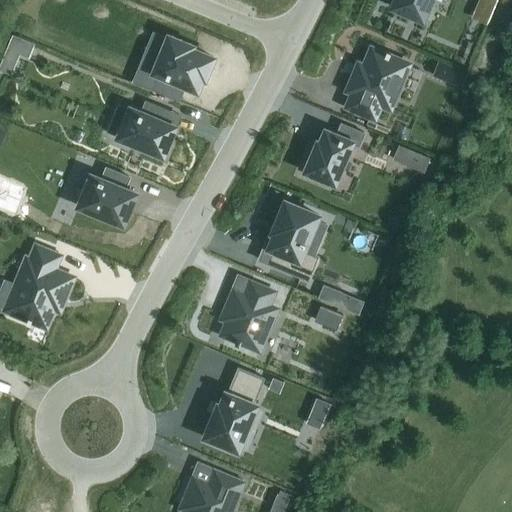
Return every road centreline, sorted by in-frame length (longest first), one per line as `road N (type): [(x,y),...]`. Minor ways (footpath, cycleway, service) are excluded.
road 1 (residential): [(284,41),(143,324),(105,378)]
road 2 (residential): [(51,468),(74,482),(101,483),(134,461),(142,419),(129,393),(105,378)]
road 3 (residential): [(105,378),(62,383),(42,403),(35,430),(51,468)]
